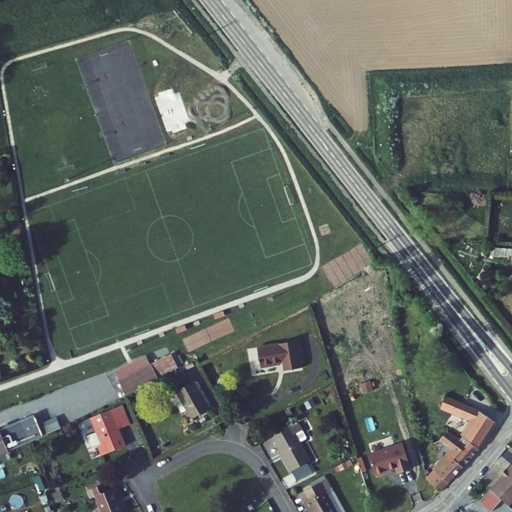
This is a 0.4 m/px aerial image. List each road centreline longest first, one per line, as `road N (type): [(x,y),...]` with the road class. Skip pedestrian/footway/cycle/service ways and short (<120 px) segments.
road 1 (primary): [(211,0),(511,382)]
road 2 (residential): [(284,511),(254,459),(231,447),(204,448),(142,480)]
road 3 (unclassified): [(511,419),(431,511)]
